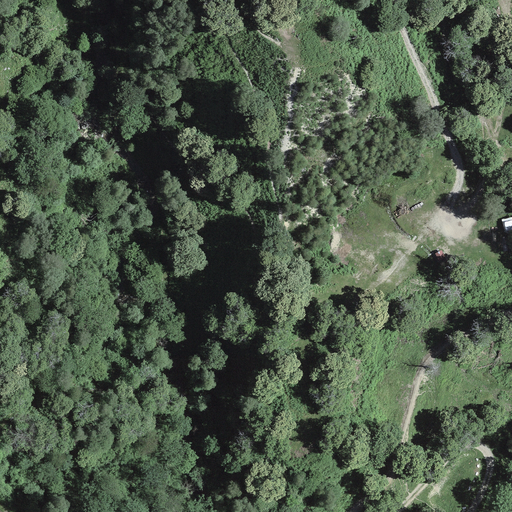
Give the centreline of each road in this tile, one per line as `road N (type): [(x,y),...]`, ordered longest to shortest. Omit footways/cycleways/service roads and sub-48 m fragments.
road 1 (track): [(353,511),(392,473),(424,360),(511,311)]
road 2 (track): [(507,167),(359,292)]
road 3 (track): [(470,511),(489,460),(467,442),(398,511)]
road 4 (track): [(493,139),(451,54),(435,0)]
